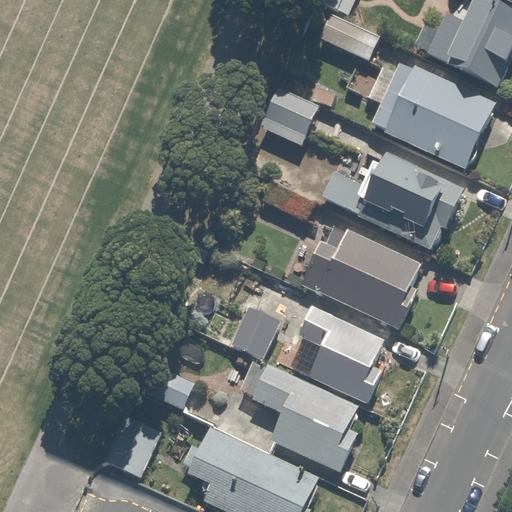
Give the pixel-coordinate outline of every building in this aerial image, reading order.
[(316,0),(314,5),(347,20),(356,0),(316,0)] [(465,77),(497,11),(476,0),(473,0),(463,23),(442,65),(465,77)] [(511,63),(511,13),(499,7),(497,11),(465,77),(497,94),(511,63)] [(424,56),(442,65),(463,23),(446,14),(424,56)] [(328,17),(317,39),(355,59),(367,37),(328,17)] [(495,105),(390,54),(367,100),(380,106),(369,129),(461,175),(495,105)] [(320,111),(277,92),(260,128),(303,148),(320,111)] [(369,191),(334,175),(321,205),(435,257),(465,192),(385,155),(369,191)] [(428,268),(335,227),(326,247),(322,245),(301,292),(398,336),(428,268)] [(285,323),(251,306),(231,348),(265,364),(285,323)] [(386,341),(312,309),(298,341),(320,351),(307,381),(359,404),(386,341)] [(161,369),(148,395),(182,413),(196,387),(161,369)] [(268,370),(253,406),(279,417),(267,446),(340,477),(364,421),(351,415),(354,407),(268,370)] [(163,438),(127,421),(108,464),(144,481),(163,438)] [(211,430),(187,480),(206,489),(197,508),(205,511),(310,511),(324,482),(211,430)]
